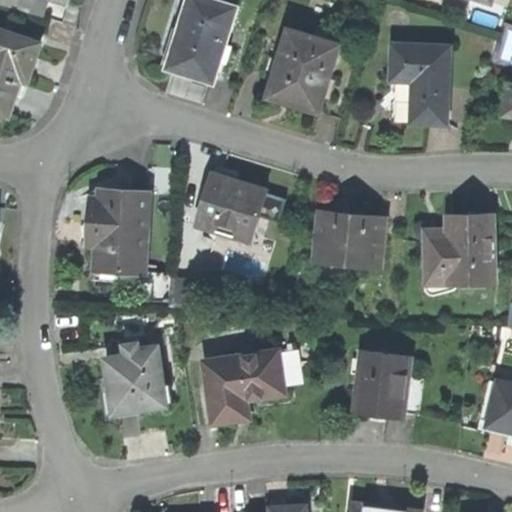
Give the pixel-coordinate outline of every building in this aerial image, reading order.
[(211,81),(236,0),(202,0),(202,1),(200,0),(176,0),(156,64),(194,76),(211,81)] [(0,115),(6,117),(20,80),(26,82),(32,67),(39,45),(0,30),(0,115)] [(278,61),(269,58),(263,76),(272,79),(266,99),(281,103),(319,115),(339,45),(288,30),(278,61)] [(449,48),(393,46),(392,81),(413,82),(412,124),(432,125),(446,125),(449,48)] [(511,83),(508,83),(502,114),(511,115),(511,83)] [(196,226),(249,242),(264,193),(232,183),(211,176),(196,226)] [(92,279),(142,283),(149,193),(101,188),(100,198),(92,198),(89,230),(98,232),(97,251),(95,268),(93,268),(92,279)] [(346,217),(316,214),(313,261),(379,267),(384,220),(346,217)] [(447,231),(424,232),(426,278),(423,284),(424,290),(432,301),(450,291),(454,283),(493,282),(491,216),(473,216),(446,216),(447,231)] [(199,281),(170,279),(168,306),(198,308),(199,281)] [(168,385),(163,386),(156,347),(138,349),(136,344),(125,347),(125,357),(104,359),(107,378),(100,379),(103,397),(106,421),(128,418),(139,416),(138,411),(166,407),(166,404),(171,403),(168,385)] [(405,413),(419,415),(423,380),(408,377),(410,356),(361,351),(355,414),(380,416),(404,419),(405,413)] [(285,396),(282,376),(296,374),(293,352),(279,354),(279,352),(203,362),(213,425),(232,422),(248,420),(247,402),(285,396)] [(511,385),(497,381),(486,425),(511,431),(511,385)] [(352,504),(351,511),(419,511),(385,508),(370,500),(352,504)]
